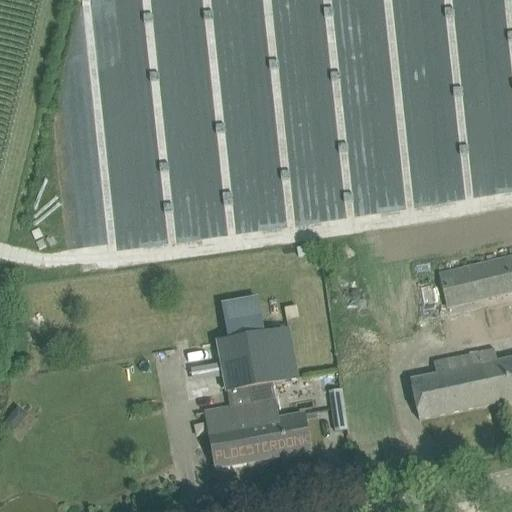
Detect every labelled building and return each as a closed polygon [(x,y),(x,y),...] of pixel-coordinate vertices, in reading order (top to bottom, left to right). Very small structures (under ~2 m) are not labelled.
[(91,219),(97,233),(127,221),(122,208),(91,219)] [(308,246),(297,248),(298,256),(309,255),(308,246)] [(511,258),(440,275),(448,310),(511,295),(511,258)] [(511,306),(450,318),(456,348),(511,336),(511,306)] [(254,400),(273,396),(271,385),(298,380),(288,329),(275,332),(272,314),(235,321),(238,339),(218,343),(230,408),(205,413),(216,469),(273,459),(266,423),(259,424),(254,400)] [(411,382),(415,401),(419,421),(511,401),(511,360),(497,363),(495,350),(434,363),(437,376),(411,382)] [(329,392),(331,411),(345,409),(342,391),(329,392)] [(278,421),(273,396),(254,400),(259,424),(266,423),(273,459),(311,452),(304,416),(278,421)] [(13,434),(28,415),(18,407),(3,425),(13,434)]
